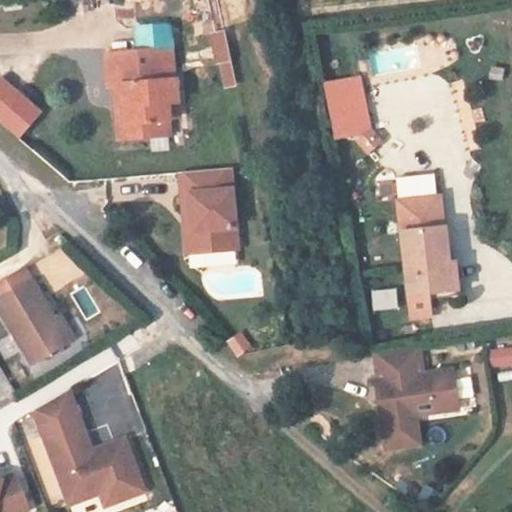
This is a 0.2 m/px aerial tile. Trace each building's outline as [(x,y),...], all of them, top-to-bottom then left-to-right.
[(127,89),(132,147),(159,144),(158,130),(170,129),(168,107),(179,106),(178,85),(173,86),(168,26),(136,29),(138,54),(104,57),(107,90),(117,89),(127,89)] [(213,63),(229,61),(224,31),(209,33),(213,63)] [(359,77),(323,85),(335,139),(370,132),(359,77)] [(0,78),(0,123),(17,138),(39,111),(0,78)] [(122,147),(132,147),(127,89),(117,89),(122,147)] [(181,128),(179,106),(168,107),(170,129),(181,128)] [(171,143),(170,129),(158,130),(159,144),(171,143)] [(199,252),(237,248),(228,167),(178,172),(182,214),(190,213),(192,231),(197,230),(199,252)] [(433,195),(395,200),(412,317),(432,314),(430,296),(459,292),(457,282),(446,284),(443,259),(450,258),(445,223),(443,224),(439,200),(433,195)] [(199,252),(197,230),(192,231),(190,213),(182,214),(186,253),(199,252)] [(457,282),(453,258),(450,258),(443,259),(446,284),(457,282)] [(30,279),(0,296),(0,308),(32,362),(67,342),(52,317),(30,279)] [(60,312),(52,317),(67,342),(74,337),(60,312)] [(226,339),(235,357),(252,349),(243,331),(226,339)] [(511,346),(490,346),(490,365),(511,365),(511,346)] [(458,410),(452,371),(423,375),(418,348),(373,355),(378,382),(375,383),(379,404),(388,403),(390,412),(380,414),(386,451),(420,446),(416,417),(414,405),(434,402),(436,414),(458,410)] [(147,490),(124,438),(99,449),(99,452),(94,455),(93,452),(91,446),(81,450),(77,439),(86,435),(67,392),(33,414),(72,507),(102,494),(123,486),(128,498),(147,490)] [(436,414),(434,402),(414,405),(416,417),(436,414)] [(390,412),(388,403),(379,404),(380,414),(390,412)] [(91,446),(86,435),(77,439),(81,450),(91,446)] [(24,511),(30,509),(16,475),(3,481),(0,480),(0,510),(7,511),(24,511)] [(128,498),(123,486),(102,494),(107,507),(128,498)] [(178,511),(175,500),(145,508),(145,511),(178,511)]
